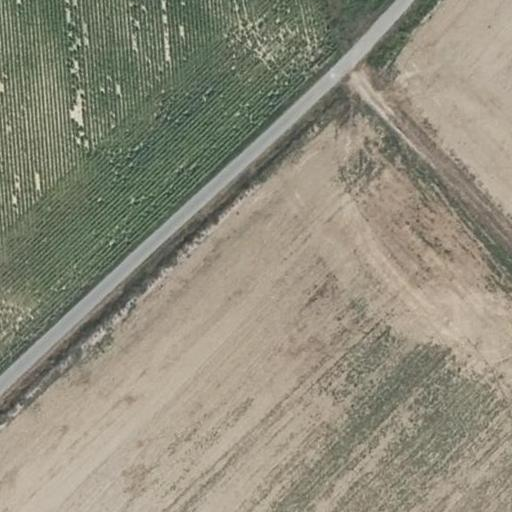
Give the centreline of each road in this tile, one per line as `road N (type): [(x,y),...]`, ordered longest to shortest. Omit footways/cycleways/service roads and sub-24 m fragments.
road 1 (unclassified): [(400,0),(0,379)]
road 2 (track): [(337,59),(511,249)]
